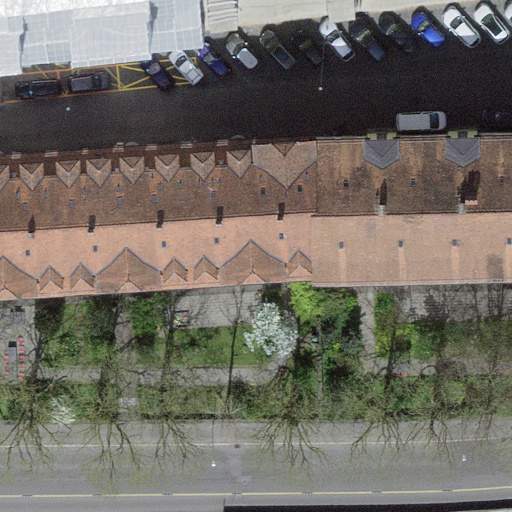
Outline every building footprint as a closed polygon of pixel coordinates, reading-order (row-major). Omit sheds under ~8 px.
[(384,182),(386,264),(466,262),(464,180),(476,180),(475,132),(477,132),(477,129),(463,129),(448,129),(448,133),(396,134),(394,134),(395,181),(384,182)] [(386,264),(384,182),(395,181),(394,134),(396,134),(396,131),(381,131),(367,131),(367,135),(313,136),(313,258),(314,262),(315,263),(316,264),(318,265),(320,265),(324,265),(386,264)] [(464,180),(466,262),(511,260),(511,131),(477,132),(475,132),(476,180),(464,180)] [(185,145),(192,266),(313,258),(313,136),(242,141),(185,145)] [(57,153),(64,274),(192,266),(185,145),(120,149),(57,153)] [(0,278),(64,274),(57,153),(11,156),(0,156),(0,278)]
